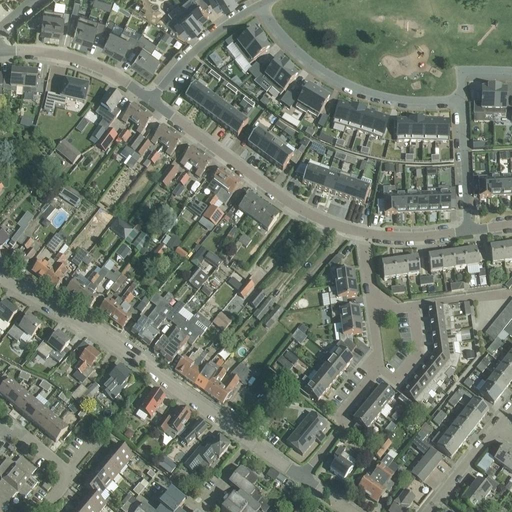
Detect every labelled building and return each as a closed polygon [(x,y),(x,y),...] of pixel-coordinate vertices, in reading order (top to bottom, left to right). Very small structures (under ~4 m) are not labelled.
[(113,1),(110,0),(105,0),(103,7),(111,9),(113,1)] [(196,0),(198,2),(187,11),(198,26),(209,18),(207,16),(208,15),(203,8),(208,4),(205,0),(196,0)] [(227,5),(229,4),(226,0),(205,0),(208,4),(214,0),(218,8),(219,7),(221,9),(227,5)] [(74,1),(72,13),(78,14),(80,2),(74,1)] [(129,15),(131,12),(121,6),(119,9),(129,15)] [(41,32),(51,33),(54,10),(44,8),(43,14),(39,13),(38,20),(42,21),(41,32)] [(188,34),(198,26),(187,11),(185,9),(173,19),(173,17),(167,23),(175,31),(180,27),(185,34),(187,33),(188,34)] [(64,11),(54,10),(51,33),(61,35),(64,11)] [(73,37),(83,40),(88,22),(90,18),(80,14),(73,37)] [(97,25),(88,22),(83,40),(92,43),(95,33),(102,35),(106,23),(99,20),(97,25)] [(123,31),(114,26),(103,48),(112,52),(123,31)] [(132,35),(123,31),(112,52),(122,57),(126,47),(133,50),(139,39),(132,35)] [(237,44),(245,54),(262,40),(258,36),(257,37),(253,32),(247,37),(237,44)] [(166,33),(163,37),(170,42),(173,38),(166,33)] [(223,43),(223,44),(227,48),(237,40),(233,35),(223,43)] [(141,69),(152,53),(153,51),(145,45),(146,43),(139,39),(133,50),(138,54),(132,63),(141,69)] [(262,40),(245,54),(252,63),(268,51),(264,46),(265,45),(262,40)] [(208,57),(216,67),(222,62),(215,52),(208,57)] [(152,53),(141,69),(149,74),(155,65),(158,68),(162,62),(159,59),(160,58),(152,53)] [(265,77),(274,85),(288,69),(283,65),(283,66),(278,62),(265,77)] [(246,73),(251,77),(260,68),(256,64),(246,73)] [(264,73),(260,68),(251,77),(255,82),(264,73)] [(292,73),(288,69),(274,85),(283,93),(296,78),(292,74),(292,73)] [(23,97),(24,89),(23,89),(25,72),(12,71),(11,79),(4,78),(3,92),(16,93),(16,96),(23,97)] [(37,73),(25,72),(23,89),(24,89),(29,89),(29,94),(43,95),(44,81),(37,81),(37,73)] [(80,101),(85,85),(62,77),(58,92),(48,90),(43,105),(55,109),(58,102),(67,105),(70,98),(80,101)] [(194,105),(204,91),(195,84),(185,98),(194,105)] [(298,104),(308,110),(318,93),(308,87),(298,104)] [(493,116),(493,111),(493,90),(487,90),(487,91),(481,91),(481,104),(473,104),(473,116),(493,116)] [(499,90),(493,90),(493,111),(505,111),(505,91),(499,91),(499,90)] [(202,111),(213,98),(204,91),(194,105),(202,111)] [(284,107),(292,96),(287,93),(279,103),(284,107)] [(329,99),(318,93),(308,110),(318,116),(329,99)] [(99,127),(106,132),(108,129),(120,113),(115,109),(121,101),(110,94),(95,114),(102,119),(103,122),(99,127)] [(296,100),(292,96),(284,107),(289,110),(296,100)] [(221,104),(213,98),(202,111),(211,118),(221,104)] [(220,124),(230,110),(221,104),(211,118),(220,124)] [(334,124),(346,128),(353,108),(340,104),(334,124)] [(134,124),(143,112),(134,105),(121,121),(126,124),(129,120),(134,124)] [(359,132),(365,111),(353,107),(353,108),(346,128),(359,132)] [(229,131),(239,117),(230,110),(220,124),(229,131)] [(359,132),(371,136),(378,115),(365,111),(359,132)] [(153,119),(143,112),(134,124),(139,128),(136,131),(141,135),(153,119)] [(297,128),(300,122),(284,114),(281,119),(297,128)] [(390,119),(378,115),(371,136),(383,140),(390,119)] [(317,127),(322,130),(328,118),(322,116),(317,127)] [(239,117),(229,131),(238,137),(248,123),(239,117)] [(31,127),(32,119),(22,118),(21,126),(31,127)] [(397,142),(411,143),(411,121),(398,120),(397,142)] [(411,143),(423,143),(424,121),(424,120),(411,120),(411,121),(411,143)] [(439,121),(424,121),(423,143),(439,143),(439,121)] [(450,121),(439,121),(439,143),(449,143),(450,121)] [(283,133),(287,128),(278,122),(275,127),(283,133)] [(158,142),(163,146),(172,133),(163,126),(151,142),(155,146),(158,142)] [(108,129),(106,132),(96,146),(105,152),(117,136),(108,129)] [(305,134),(311,138),(314,133),(308,129),(305,134)] [(119,145),(122,142),(128,134),(124,131),(118,139),(116,142),(119,145)] [(256,151),(268,135),(266,137),(257,131),(247,144),(256,151)] [(182,141),(172,133),(163,146),(168,150),(165,153),(170,157),(176,149),(182,141)] [(131,136),(128,134),(122,142),(125,144),(131,136)] [(131,156),(143,140),(136,134),(124,151),(131,156)] [(256,151),(265,158),(277,142),(268,135),(256,151)] [(150,145),(143,140),(131,156),(138,162),(150,145)] [(81,156),(75,151),(64,141),(56,151),(73,166),(81,156)] [(265,158),(274,164),(285,148),(277,142),(265,158)] [(310,148),(317,151),(320,145),(313,142),(310,148)] [(192,168),(202,155),(192,148),(180,164),(184,167),(187,164),(192,168)] [(285,148),(274,164),(283,171),(289,162),(296,166),(302,156),(295,152),(291,159),(283,153),(286,148),(285,148)] [(147,169),(151,163),(157,155),(153,152),(147,160),(147,161),(143,167),(147,169)] [(161,158),(157,155),(151,163),(155,166),(161,158)] [(211,162),(202,155),(192,168),(198,171),(195,175),(199,178),(211,162)] [(177,173),(169,168),(158,183),(166,188),(177,173)] [(302,184),(313,187),(318,171),(308,168),(302,184)] [(216,186),(221,189),(231,177),(221,170),(210,186),(214,189),(216,186)] [(329,175),(318,171),(313,187),(323,191),(329,175)] [(323,191),(333,194),(341,173),(340,173),(338,178),(329,175),(323,191)] [(350,179),(351,177),(341,173),(333,194),(343,198),(350,179)] [(180,185),(186,177),(182,174),(176,182),(180,185)] [(501,196),(500,174),(490,175),(491,199),(491,197),(501,196)] [(500,174),(501,196),(511,196),(511,177),(501,177),(501,174),(500,174)] [(479,199),(491,199),(490,175),(489,175),(489,178),(479,179),(478,175),(472,176),(473,189),(479,189),(479,199)] [(190,180),(186,177),(180,185),(184,187),(190,180)] [(215,198),(209,206),(210,206),(202,217),(209,222),(215,226),(223,216),(213,208),(218,201),(224,206),(241,184),(231,177),(221,189),(215,198)] [(354,201),(359,185),(360,183),(350,179),(343,198),(354,201)] [(65,186),(61,191),(60,194),(59,197),(63,199),(63,200),(77,209),(85,198),(65,185),(65,186)] [(186,190),(179,185),(172,195),(179,199),(186,190)] [(360,186),(359,185),(354,201),(364,205),(370,189),(360,186)] [(438,190),(439,193),(439,212),(450,212),(450,203),(451,203),(456,202),(455,189),(449,189),(448,187),(438,187),(438,190)] [(439,212),(439,193),(438,190),(427,190),(427,194),(428,213),(439,212)] [(417,194),(406,195),(407,214),(417,213),(417,194)] [(417,213),(428,213),(427,194),(417,194),(417,213)] [(206,203),(209,206),(215,198),(212,195),(211,196),(206,203)] [(248,217),(259,202),(249,195),(243,203),(239,210),(248,217)] [(385,214),(385,216),(396,216),(396,214),(395,195),(384,196),(384,201),(377,202),(378,215),(385,214)] [(407,214),(406,195),(395,195),(396,214),(407,214)] [(49,199),(44,196),(40,203),(44,205),(49,199)] [(269,210),(259,202),(248,217),(258,224),(269,210)] [(193,213),(199,218),(207,208),(201,203),(193,213)] [(269,210),(258,224),(268,232),(279,217),(269,210)] [(125,241),(131,234),(133,231),(117,219),(109,229),(125,241)] [(238,231),(234,228),(228,236),(232,239),(238,231)] [(60,232),(46,248),(55,255),(68,238),(60,232)] [(150,240),(143,233),(133,246),(140,252),(144,248),(150,240)] [(242,245),(248,238),(243,235),(236,246),(240,248),(240,247),(242,245)] [(34,243),(28,238),(22,247),(27,251),(34,243)] [(248,238),(242,245),(246,248),(246,249),(252,241),(248,238)] [(292,248),(296,243),(290,238),(286,243),(292,248)] [(175,254),(178,249),(179,248),(171,243),(166,248),(175,254)] [(292,248),(286,243),(283,247),(289,252),(292,248)] [(254,255),(260,247),(256,244),(250,252),(254,255)] [(511,244),(502,246),(504,263),(511,261),(511,244)] [(161,245),(153,254),(159,259),(167,249),(161,245)] [(193,251),(197,254),(202,248),(198,245),(193,251)] [(492,265),(504,263),(502,246),(490,248),(492,265)] [(122,261),(130,252),(123,247),(116,256),(122,261)] [(148,251),(144,248),(139,253),(143,256),(148,251)] [(193,259),(201,265),(204,260),(206,258),(210,254),(202,248),(197,254),(193,259)] [(24,257),(17,252),(9,263),(21,273),(36,253),(30,249),(24,257)] [(89,255),(82,249),(71,262),(79,268),(89,255)] [(187,255),(178,249),(175,254),(184,260),(187,255)] [(476,250),(464,251),(467,269),(479,267),(476,250)] [(467,269),(464,251),(452,253),(455,270),(467,269)] [(210,253),(210,254),(206,258),(204,260),(216,269),(222,262),(210,253)] [(452,253),(440,255),(442,272),(455,270),(452,253)] [(32,272),(44,282),(63,257),(59,254),(53,262),(51,260),(46,266),(41,261),(32,272)] [(430,273),(442,272),(440,255),(428,256),(430,273)] [(67,260),(63,257),(44,282),(55,291),(69,273),(64,269),(67,266),(64,263),(67,260)] [(335,280),(336,287),(355,284),(353,272),(338,274),(337,266),(341,262),(336,257),(328,266),(330,268),(331,281),(335,280)] [(405,260),(408,277),(420,275),(417,258),(405,260)] [(87,259),(81,267),(85,270),(91,262),(87,259)] [(111,271),(114,263),(108,260),(104,269),(111,271)] [(405,260),(393,261),(396,278),(408,277),(405,260)] [(384,280),(396,278),(393,261),(381,263),(384,280)] [(130,276),(134,269),(129,266),(124,273),(130,276)] [(91,284),(86,290),(78,301),(89,310),(98,299),(93,295),(109,273),(103,268),(101,271),(91,284)] [(91,284),(101,271),(97,268),(93,273),(87,281),(91,284)] [(197,269),(187,282),(198,291),(208,278),(197,269)] [(237,272),(233,277),(242,285),(246,280),(237,272)] [(115,285),(120,289),(126,280),(121,276),(115,285)] [(511,285),(511,278),(507,284),(505,283),(502,286),(504,288),(505,287),(509,290),(511,285)] [(66,291),(78,301),(86,290),(86,289),(75,280),(66,291)] [(238,292),(237,294),(243,299),(254,287),(248,281),(245,284),(243,287),(238,292)] [(469,282),(457,284),(458,292),(470,290),(469,282)] [(238,292),(243,287),(239,284),(235,289),(238,292)] [(357,297),(355,284),(336,287),(337,294),(329,295),(330,307),(343,305),(342,299),(357,297)] [(108,300),(99,311),(111,320),(130,296),(137,288),(133,285),(121,300),(118,298),(113,305),(108,300)] [(205,286),(201,292),(209,298),(213,293),(205,286)] [(248,304),(251,306),(255,309),(266,297),(259,291),(248,304)] [(140,340),(168,306),(169,305),(174,298),(170,294),(164,301),(162,300),(157,308),(145,323),(141,321),(131,333),(140,340)] [(141,302),(146,306),(152,298),(147,295),(141,302)] [(134,299),(130,296),(111,320),(122,329),(131,318),(126,314),(131,308),(128,306),(134,299)] [(274,303),(269,299),(261,309),(266,313),(274,303)] [(17,313),(5,304),(0,310),(0,328),(5,332),(9,326),(8,325),(17,313)] [(169,305),(140,340),(149,347),(159,334),(155,332),(165,318),(172,324),(182,310),(177,306),(173,310),(168,306),(169,305)] [(344,311),(343,305),(330,307),(332,319),(340,318),(341,324),(360,322),(358,309),(344,311)] [(277,306),(268,318),(274,323),(284,312),(277,306)] [(428,308),(430,322),(449,319),(453,319),(451,311),(449,312),(448,306),(428,308)] [(511,318),(511,311),(507,307),(503,312),(511,318)] [(509,324),(511,319),(511,318),(503,312),(500,316),(509,324)] [(221,313),(216,319),(227,328),(232,323),(221,313)] [(505,328),(509,324),(500,316),(496,321),(505,328)] [(41,327),(29,318),(21,328),(16,324),(7,335),(17,343),(20,340),(26,345),(41,327)] [(153,350),(162,357),(189,323),(183,319),(167,340),(163,338),(153,350)] [(188,344),(191,346),(199,337),(200,338),(207,330),(198,323),(193,319),(189,323),(162,357),(171,364),(181,352),(187,343),(188,344)] [(430,322),(432,334),(451,331),(461,330),(460,326),(453,327),(453,324),(450,324),(449,319),(430,322)] [(502,333),(505,328),(496,321),(492,325),(502,333)] [(340,342),(352,353),(356,348),(347,340),(347,337),(362,334),(360,322),(341,324),(342,331),(338,331),(340,342)] [(299,329),(304,332),(308,328),(303,324),(299,329)] [(498,337),(502,333),(492,325),(489,329),(498,337)] [(511,330),(507,326),(503,331),(511,338),(511,330)] [(498,337),(489,329),(485,334),(494,342),(498,337)] [(432,334),(434,347),(453,345),(457,344),(456,336),(452,337),(451,331),(432,334)] [(69,343),(58,334),(49,345),(45,341),(36,352),(46,360),(53,350),(60,356),(62,353),(65,349),(69,343)] [(497,339),(493,344),(499,348),(503,343),(497,339)] [(349,357),(352,353),(340,342),(336,347),(339,350),(332,358),(345,369),(353,361),(349,357)] [(493,356),(499,348),(493,344),(487,351),(486,353),(496,361),(499,364),(501,362),(493,356)] [(437,353),(436,356),(458,363),(460,356),(455,355),(453,345),(434,347),(434,352),(437,353)] [(87,379),(94,371),(90,368),(100,357),(90,348),(80,360),(81,362),(75,369),(78,372),(87,379)] [(175,372),(185,379),(200,357),(204,353),(200,350),(197,354),(197,353),(195,356),(192,354),(187,363),(183,360),(175,372)] [(200,357),(185,379),(194,385),(202,373),(197,370),(207,356),(204,353),(200,357)] [(289,353),(285,358),(290,362),(294,357),(289,353)] [(325,367),(339,377),(344,371),(345,369),(332,358),(327,354),(320,362),(325,367)] [(432,359),(428,364),(443,376),(451,368),(456,369),(458,363),(436,356),(435,360),(432,359)] [(511,373),(511,358),(509,356),(501,365),(511,373)] [(286,370),(290,365),(280,358),(277,362),(286,370)] [(484,359),(480,364),(486,369),(490,364),(484,359)] [(194,385),(204,392),(219,370),(224,364),(219,361),(215,367),(210,363),(202,373),(194,385)] [(221,387),(213,399),(223,405),(231,393),(239,381),(246,386),(253,375),(241,364),(230,375),(232,376),(223,388),(221,387)] [(428,364),(420,373),(435,386),(439,381),(442,383),(443,382),(448,385),(450,382),(446,379),(443,376),(428,364)] [(486,369),(480,364),(476,369),(482,374),(486,369)] [(511,381),(511,373),(501,365),(494,375),(509,386),(511,381)] [(131,378),(120,367),(110,378),(112,380),(102,390),(113,401),(127,386),(125,384),(131,378)] [(322,371),(318,375),(332,386),(335,382),(339,377),(325,367),(322,371)] [(204,392),(213,399),(221,387),(216,383),(217,380),(220,382),(225,374),(219,370),(204,392)] [(420,373),(412,384),(426,396),(431,391),(433,393),(435,391),(440,395),(442,392),(438,388),(435,386),(420,373)] [(318,375),(312,383),(325,394),(332,386),(318,375)] [(494,375),(486,384),(501,396),(509,386),(494,375)] [(325,394),(312,383),(305,378),(296,388),(308,398),(309,396),(318,403),(325,394)] [(0,390),(0,395),(6,401),(18,386),(10,379),(0,390)] [(473,384),(467,380),(463,385),(469,389),(473,384)] [(39,388),(43,390),(47,384),(43,382),(39,388)] [(47,384),(43,390),(48,393),(52,387),(47,384)] [(95,384),(77,404),(82,408),(101,389),(95,384)] [(429,398),(426,396),(412,384),(404,393),(419,406),(423,401),(425,403),(427,401),(432,405),(434,401),(429,398)] [(493,405),(501,396),(486,384),(479,394),(493,405)] [(6,401),(14,408),(26,393),(18,386),(6,401)] [(71,397),(77,403),(88,391),(82,386),(71,397)] [(374,396),(387,406),(394,398),(381,387),(374,396)] [(165,398),(153,390),(145,402),(140,399),(135,406),(140,410),(139,411),(151,419),(165,398)] [(26,393),(14,408),(23,415),(35,400),(26,393)] [(58,398),(64,403),(69,398),(63,393),(58,398)] [(452,398),(458,403),(461,399),(462,398),(456,394),(452,398)] [(367,404),(380,415),(387,406),(374,396),(367,404)] [(401,396),(397,400),(407,408),(410,403),(401,396)] [(69,398),(64,403),(70,408),(75,403),(69,398)] [(454,408),(458,403),(452,398),(448,404),(454,408)] [(23,415),(31,422),(43,407),(35,400),(23,415)] [(466,410),(481,421),(488,412),(474,400),(466,410)] [(75,415),(80,409),(74,404),(69,410),(75,415)] [(373,423),(380,415),(367,404),(360,412),(373,423)] [(43,407),(31,422),(39,429),(52,414),(43,407)] [(191,416),(180,408),(171,422),(164,417),(156,429),(165,435),(173,441),(191,416)] [(473,431),(481,421),(466,410),(459,419),(473,431)] [(86,415),(82,411),(78,417),(82,420),(86,415)] [(362,436),(373,423),(360,412),(353,421),(357,424),(353,429),(362,436)] [(441,412),(437,417),(443,422),(447,417),(441,412)] [(39,429),(48,436),(60,421),(52,414),(39,429)] [(328,427),(312,414),(287,443),(302,456),(309,449),(316,440),(321,444),(326,438),(321,435),(328,427)] [(439,427),(443,422),(437,417),(433,422),(439,427)] [(466,440),(473,431),(459,419),(451,429),(466,440)] [(60,421),(48,436),(56,443),(68,428),(60,421)] [(190,426),(179,437),(184,442),(186,445),(187,446),(195,438),(197,439),(207,430),(206,429),(206,428),(204,425),(203,425),(199,422),(193,428),(190,426)] [(389,436),(392,431),(387,428),(384,432),(389,436)] [(466,440),(451,429),(444,438),(458,450),(466,440)] [(128,431),(124,437),(130,441),(135,435),(128,431)] [(418,437),(423,441),(427,436),(422,431),(417,436),(418,437)] [(345,433),(340,441),(345,444),(350,437),(345,433)] [(444,438),(439,433),(431,443),(437,447),(436,448),(451,459),(458,450),(444,438)] [(412,444),(417,448),(423,441),(418,437),(412,444)] [(219,459),(230,447),(219,438),(209,450),(211,452),(208,456),(200,449),(184,468),(192,474),(197,468),(205,461),(210,465),(217,458),(219,459)] [(380,444),(373,454),(380,460),(391,445),(385,440),(380,444)] [(367,448),(373,453),(377,447),(372,443),(367,448)] [(16,450),(11,445),(8,449),(13,454),(16,450)] [(112,453),(126,466),(133,457),(119,445),(112,453)] [(504,468),(511,456),(511,451),(504,446),(494,460),(486,454),(477,468),(485,473),(484,474),(491,479),(494,473),(489,469),(494,461),(503,468),(504,468)] [(338,460),(330,471),(343,481),(352,469),(344,464),(349,457),(343,453),(344,452),(340,448),(334,457),(338,460)] [(176,458),(183,465),(190,457),(183,450),(176,458)] [(431,450),(426,457),(411,474),(416,478),(422,484),(442,459),(431,450)] [(357,490),(367,497),(387,469),(392,464),(393,461),(397,456),(391,452),(387,456),(379,465),(373,474),(374,475),(370,480),(366,477),(357,490)] [(112,453),(105,462),(119,474),(126,466),(112,453)] [(16,479),(29,464),(21,458),(16,463),(13,464),(8,459),(1,467),(16,479)] [(98,470),(112,482),(119,474),(105,462),(98,470)] [(16,479),(31,491),(37,484),(32,479),(31,476),(36,470),(29,464),(16,479)] [(168,474),(170,475),(175,468),(171,464),(165,471),(166,472),(168,474)] [(16,479),(1,467),(0,467),(0,478),(1,479),(1,482),(0,482),(0,495),(2,496),(16,479)] [(228,483),(240,493),(241,493),(246,486),(250,489),(256,482),(257,481),(257,478),(248,471),(249,471),(247,470),(245,472),(240,469),(228,483)] [(266,476),(274,482),(279,474),(271,469),(266,476)] [(389,482),(394,474),(387,469),(367,497),(377,504),(386,492),(388,493),(394,485),(389,482)] [(98,470),(90,478),(105,491),(112,482),(98,470)] [(147,475),(152,480),(156,476),(150,471),(147,475)] [(286,479),(280,475),(277,479),(283,484),(286,479)] [(98,499),(105,491),(90,478),(83,487),(91,493),(98,499)] [(2,496),(9,503),(16,495),(19,494),(25,499),(31,491),(16,479),(2,496)] [(404,492),(405,492),(413,482),(408,479),(399,489),(403,492),(404,492)] [(471,484),(467,490),(483,502),(491,492),(493,494),(498,487),(487,479),(483,484),(477,480),(473,486),(471,484)] [(296,486),(289,481),(286,485),(293,490),(296,486)] [(235,499),(240,503),(246,509),(252,502),(256,505),(262,499),(263,498),(262,494),(257,490),(253,486),(256,482),(250,489),(246,486),(241,493),(240,493),(235,499)] [(505,489),(509,492),(511,487),(511,484),(510,483),(508,486),(504,483),(502,487),(505,490),(505,489)] [(45,484),(42,488),(47,492),(51,488),(45,484)] [(139,484),(136,488),(141,493),(145,489),(139,484)] [(183,491),(190,496),(194,492),(187,486),(183,491)] [(141,493),(136,488),(133,492),(138,497),(141,493)] [(474,511),(475,511),(483,502),(467,490),(463,494),(465,496),(461,502),(466,506),(460,511),(459,511),(456,509),(453,507),(453,508),(458,511),(474,511)] [(171,492),(163,501),(159,506),(161,508),(166,511),(176,511),(179,510),(185,504),(172,493),(171,492)] [(415,500),(405,492),(404,492),(403,492),(398,500),(389,511),(405,511),(409,508),(409,507),(415,500)] [(91,493),(84,501),(96,511),(99,511),(106,505),(98,499),(91,493)] [(0,498),(0,511),(2,511),(9,503),(2,496),(0,498)] [(243,511),(246,509),(240,503),(235,499),(233,497),(221,511),(220,511),(243,511)] [(131,498),(124,506),(129,511),(136,502),(131,498)] [(77,510),(79,511),(96,511),(84,501),(77,510)] [(257,511),(258,511),(261,509),(256,505),(252,502),(246,509),(243,511),(257,511)]
